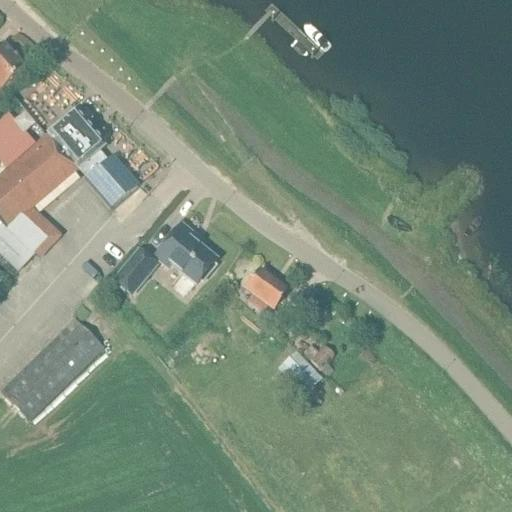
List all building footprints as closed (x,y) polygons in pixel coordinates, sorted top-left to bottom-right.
[(0,93),(25,70),(4,48),(3,47),(0,49),(0,93)] [(0,257),(18,274),(33,258),(47,242),(24,220),(78,172),(83,178),(86,181),(85,182),(111,213),(114,210),(140,188),(139,187),(113,157),(107,162),(100,153),(105,149),(74,113),(45,138),(0,177),(0,257)] [(167,270),(170,266),(196,287),(216,263),(194,245),(197,241),(182,228),(155,260),(167,270)] [(137,253),(112,283),(130,298),(155,268),(137,253)] [(259,272),(245,291),(254,298),(248,305),(262,317),(268,309),(274,313),(289,294),(259,272)] [(75,322),(1,395),(29,424),(104,350),(75,322)] [(320,371),(333,357),(324,349),(311,363),(320,371)]
